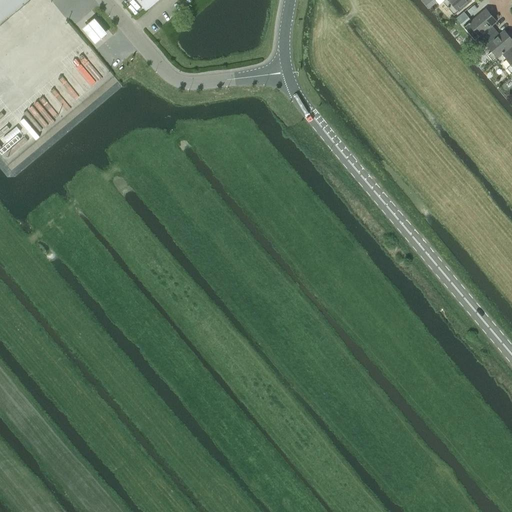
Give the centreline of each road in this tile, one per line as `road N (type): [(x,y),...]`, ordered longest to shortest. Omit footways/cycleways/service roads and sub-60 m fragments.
road 1 (secondary): [(511,353),(285,74)]
road 2 (unclassified): [(105,0),(179,80),(285,74)]
